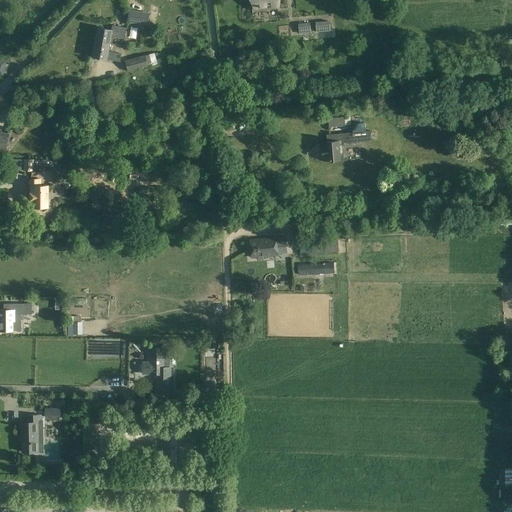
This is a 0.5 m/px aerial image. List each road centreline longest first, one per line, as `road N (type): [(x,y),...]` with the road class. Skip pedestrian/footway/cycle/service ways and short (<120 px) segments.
road 1 (track): [(231,511),(224,151),(208,0)]
road 2 (unknown): [(0,394),(181,400)]
road 3 (unclassified): [(0,88),(83,0)]
